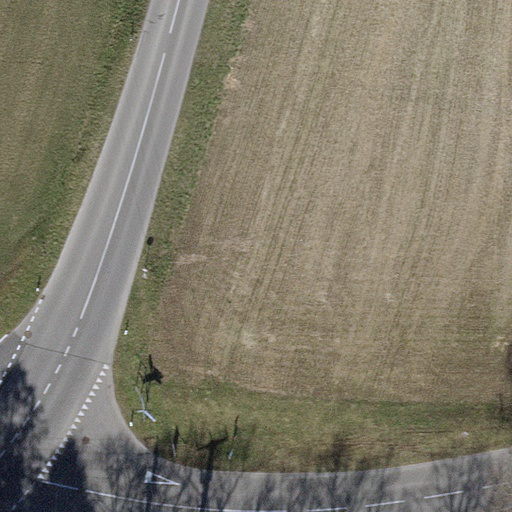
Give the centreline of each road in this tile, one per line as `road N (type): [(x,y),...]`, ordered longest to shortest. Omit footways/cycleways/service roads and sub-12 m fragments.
road 1 (secondary): [(181,0),(76,343),(0,460)]
road 2 (primary): [(215,511),(0,480)]
road 3 (primary): [(511,485),(311,511)]
